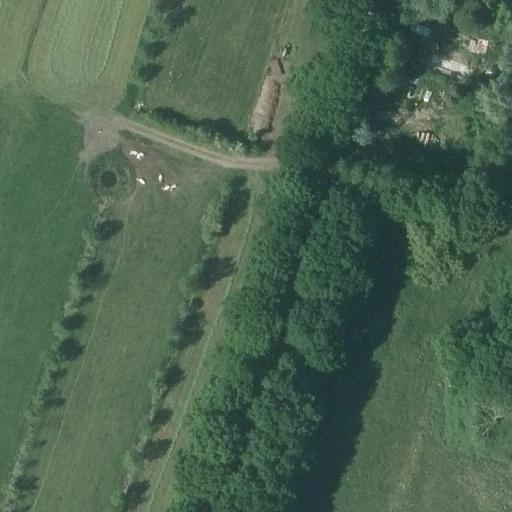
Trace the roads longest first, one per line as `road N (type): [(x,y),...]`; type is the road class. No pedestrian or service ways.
road 1 (unclassified): [(199,511),(370,0)]
road 2 (track): [(102,117),(241,165),(314,167)]
